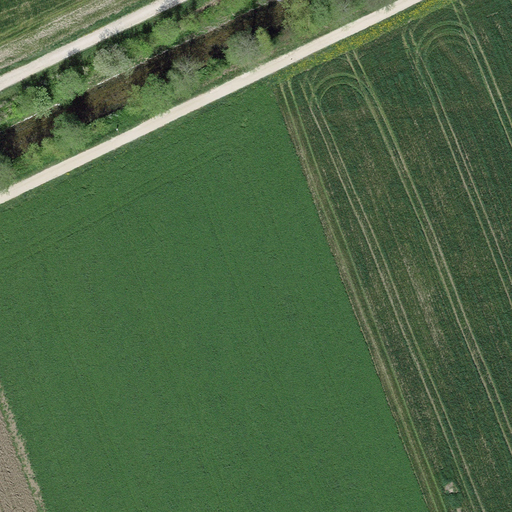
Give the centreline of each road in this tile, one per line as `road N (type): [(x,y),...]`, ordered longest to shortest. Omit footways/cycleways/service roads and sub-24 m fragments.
road 1 (track): [(0,198),(412,0)]
road 2 (track): [(183,0),(0,87)]
